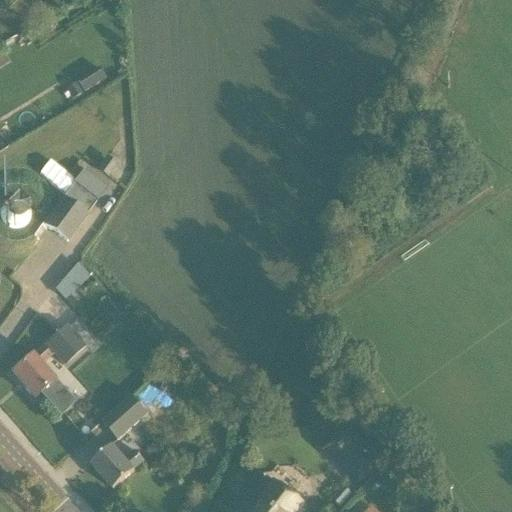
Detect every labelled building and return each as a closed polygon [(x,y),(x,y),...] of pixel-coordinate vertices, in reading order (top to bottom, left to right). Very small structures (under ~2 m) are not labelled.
[(74,86),(66,90),(73,102),(81,98),(74,86)] [(42,225),(66,244),(87,216),(96,203),(97,203),(108,189),(84,171),(73,185),(63,198),(61,200),(42,225)] [(5,227),(7,228),(9,229),(11,230),(13,230),(15,230),(17,230),(19,230),(21,229),(23,228),(25,227),(26,225),(27,224),(28,222),(29,220),(30,218),(30,216),(30,214),(30,212),(29,210),(28,208),(27,206),(26,204),(24,203),(22,202),(20,201),(18,200),(16,200),(14,200),(12,200),(10,201),(8,202),(6,203),(5,204),(3,206),(2,207),(1,209),(0,211),(0,213),(0,217),(0,218),(1,220),(1,222),(2,223),(4,225),(5,227)] [(43,346),(63,368),(85,348),(65,326),(43,346)] [(42,348),(11,376),(33,401),(42,393),(63,416),(75,404),(55,381),(42,366),(51,358),(42,348)] [(162,381),(155,386),(162,394),(168,388),(162,381)] [(131,397),(101,424),(118,443),(148,416),(131,397)] [(322,453),(323,454),(358,485),(380,460),(344,428),(322,453)] [(91,467),(113,492),(144,464),(134,452),(125,461),(112,447),(91,467)] [(299,511),(303,507),(267,479),(241,511),(299,511)]
